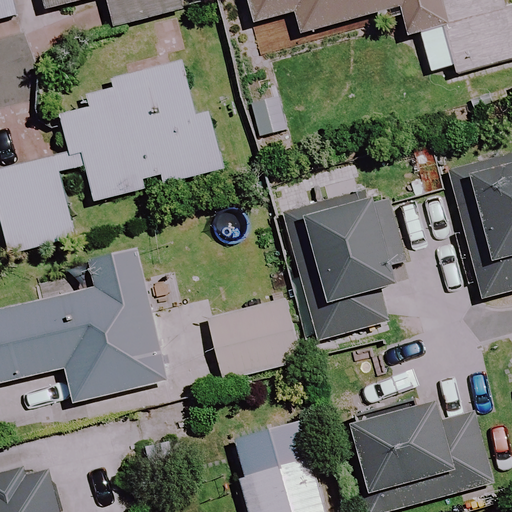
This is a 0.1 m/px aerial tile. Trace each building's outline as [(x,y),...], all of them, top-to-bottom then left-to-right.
[(0,0),(0,23),(21,19),(16,0),(0,0)] [(47,0),(52,15),(105,1),(113,30),(188,11),(184,0),(47,0)] [(295,17),(302,40),(376,19),(380,33),(402,26),(408,46),(421,43),(433,87),(511,64),(511,10),(509,0),(247,0),(256,28),(295,17)] [(90,177),(97,206),(227,174),(213,118),(198,122),(185,69),(58,101),(73,159),(50,164),(50,165),(0,176),(0,216),(10,259),(77,243),(63,184),(90,177)] [(484,307),(511,299),(511,159),(451,175),(484,307)] [(392,204),(290,228),(319,355),(421,332),(392,204)] [(156,318),(182,312),(172,269),(146,276),(141,253),(91,265),(98,293),(0,316),(0,389),(66,374),(75,409),(173,385),(156,318)] [(288,309),(212,326),(224,383),(300,366),(288,309)] [(492,492),(471,415),(452,420),(448,406),(353,431),(372,501),(447,481),(453,502),(492,492)] [(324,511),(302,430),(233,449),(250,511),(324,511)] [(62,511),(52,471),(0,484),(0,511),(62,511)]
